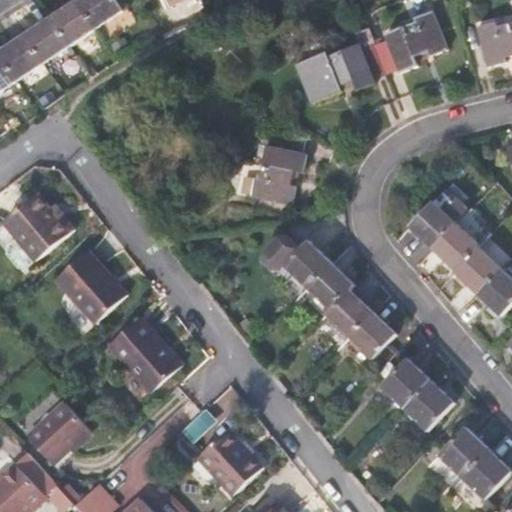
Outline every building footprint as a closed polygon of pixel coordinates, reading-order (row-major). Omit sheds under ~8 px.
[(97,31),(125,13),(116,0),(83,0),(79,3),(97,31)] [(53,20),(71,48),(97,31),(79,3),(53,20)] [(71,48),(53,20),(26,38),(45,66),(71,48)] [(385,49),(372,54),(382,82),(396,77),(397,80),(413,74),(409,65),(424,60),(426,64),(443,58),(430,24),(413,30),(414,34),(384,46),(385,49)] [(358,31),(361,45),(381,41),(378,27),(358,31)] [(511,31),(495,35),(494,31),(477,35),(487,73),(503,68),(502,62),(511,59),(511,31)] [(0,55),(19,83),(45,66),(26,38),(0,55)] [(371,86),(382,82),(372,54),(361,59),(359,55),(327,66),(326,63),(297,74),(309,108),(339,98),(337,92),(352,87),(355,95),(372,89),(371,86)] [(0,95),(19,83),(0,55),(0,95)] [(262,181),(258,199),(293,208),(298,190),(292,188),(296,174),(305,176),(309,158),(274,150),(265,182),(262,181)] [(412,228),(435,251),(459,226),(472,213),(448,191),(412,228)] [(28,194),(0,218),(0,227),(30,262),(67,230),(54,215),(50,219),(28,194)] [(435,251),(458,274),(480,250),(482,248),(459,226),(435,251)] [(311,292),(334,267),(311,246),(304,254),(292,243),(285,244),(267,264),(281,278),(288,270),(311,292)] [(502,272),(480,250),(458,274),(456,276),(478,297),(502,272)] [(91,324),(123,296),(83,251),(51,281),(91,324)] [(311,292),(333,314),(352,294),(357,289),(334,267),(311,292)] [(511,305),(511,281),(502,272),(478,297),(500,318),(511,305)] [(375,317),(352,294),(333,314),(328,319),(351,341),(375,317)] [(398,339),(375,317),(351,341),(374,363),(398,339)] [(147,393),(177,365),(136,319),(105,346),(147,393)] [(381,389),(405,412),(431,385),(408,362),(381,389)] [(453,406),(431,385),(405,412),(426,433),(453,406)] [(28,432),(54,461),(89,427),(65,398),(28,432)] [(261,466),(252,456),(226,428),(210,444),(196,456),(222,483),(232,494),(261,466)] [(450,494),(461,482),(487,454),(464,432),(427,472),(450,494)] [(510,476),(487,454),(461,482),(484,503),(510,476)] [(0,511),(25,511),(44,493),(15,464),(0,477),(0,511)] [(65,479),(59,484),(74,500),(80,495),(65,479)] [(106,511),(114,505),(94,483),(80,495),(74,500),(84,511),(155,511),(141,495),(122,511),(106,511)] [(287,511),(272,495),(254,511),(287,511)]
